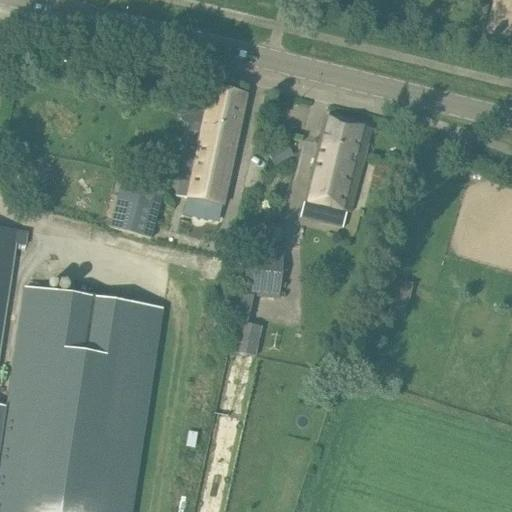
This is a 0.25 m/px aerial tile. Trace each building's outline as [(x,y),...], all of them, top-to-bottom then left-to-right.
[(186,150),(176,196),(187,198),(184,214),(219,221),(222,206),(242,115),(246,96),(211,88),(201,133),(190,130),(186,150)] [(304,200),(351,212),(372,130),(325,118),(304,200)] [(293,156),(287,144),(268,155),(268,156),(274,167),(293,156)] [(164,190),(122,179),(109,228),(151,239),(164,190)] [(0,511),(131,511),(162,310),(72,296),(40,291),(24,289),(6,408),(0,406),(0,342),(15,244),(25,246),(27,233),(0,229),(0,511)] [(245,294),(277,297),(282,243),(250,241),(245,294)] [(382,310),(406,316),(414,283),(389,277),(382,310)] [(233,352),(255,356),(261,327),(239,323),(233,352)]
